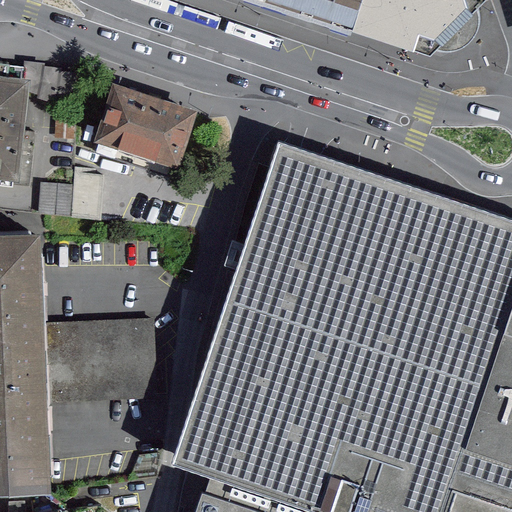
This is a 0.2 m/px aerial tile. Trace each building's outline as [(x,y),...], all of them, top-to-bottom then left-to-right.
[(265,0),(353,29),(361,0),(265,0)] [(361,0),(353,29),(429,54),(436,48),(454,50),(469,44),(477,28),(481,7),(483,0),(361,0)] [(0,80),(0,183),(18,186),(30,83),(0,80)] [(196,117),(119,92),(99,153),(176,178),(196,117)] [(195,415),(182,455),(213,465),(197,511),(444,511),(457,473),(511,490),(511,216),(473,204),(388,177),(358,167),(352,165),(301,149),(280,142),(234,298),(195,415)] [(96,169),(75,167),(73,186),(70,218),(99,221),(104,175),(96,174),(96,169)] [(73,186),(39,183),(36,215),(45,216),(70,218),(73,186)] [(0,231),(0,489),(43,488),(40,401),(37,322),(33,231),(0,231)] [(154,318),(37,322),(40,401),(156,397),(154,318)]
